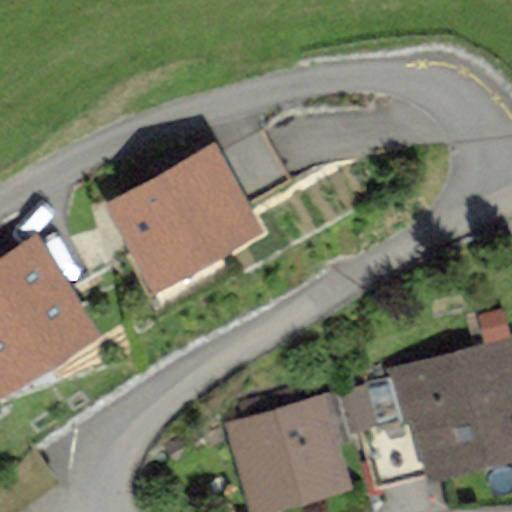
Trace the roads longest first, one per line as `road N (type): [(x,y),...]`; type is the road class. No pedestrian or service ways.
road 1 (residential): [(0,199),(140,126),(235,94),(365,69),(423,71),(465,86),(511,174)]
road 2 (residential): [(95,509),(102,477),(168,393),(399,238),(511,191)]
